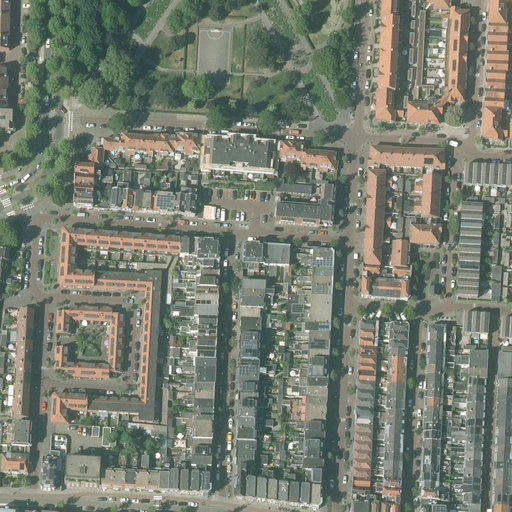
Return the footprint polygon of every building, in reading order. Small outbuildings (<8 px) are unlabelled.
[(446,0),(426,0),(426,4),(433,5),(433,10),(450,11),(450,10),(451,10),(451,3),(451,0),(446,0)] [(381,1),(381,10),(402,12),(402,2),(381,1)] [(489,3),(489,14),(506,15),(506,4),(489,3)] [(0,7),(0,18),(10,18),(10,8),(0,7)] [(381,10),(380,20),(381,21),(401,22),(401,21),(402,12),(381,10)] [(442,15),(442,20),(448,21),(448,20),(469,21),(469,13),(469,11),(458,10),(451,10),(450,10),(450,11),(450,16),(442,15)] [(489,14),(488,25),(505,26),(506,15),(489,14)] [(0,18),(0,29),(10,30),(10,18),(0,18)] [(447,25),(447,30),(467,31),(468,31),(469,21),(448,20),(448,21),(447,25)] [(381,28),(379,57),(401,58),(403,21),(401,21),(401,22),(381,21),(381,28)] [(488,25),(488,35),(507,36),(507,26),(505,26),(488,25)] [(10,30),(0,29),(0,39),(9,40),(10,30)] [(446,39),(445,40),(467,42),(467,31),(447,30),(446,30),(446,39)] [(488,35),(487,44),(506,45),(507,36),(488,35)] [(0,50),(9,51),(9,45),(9,40),(0,39),(0,50)] [(445,40),(445,50),(466,52),(467,42),(445,40)] [(487,44),(487,54),(506,55),(506,54),(506,45),(487,44)] [(445,50),(444,60),(466,62),(466,52),(445,50)] [(487,54),(486,63),(507,64),(508,54),(506,54),(506,55),(487,54)] [(379,57),(378,92),(398,93),(398,94),(399,94),(400,93),(401,58),(379,57)] [(444,60),(444,71),(445,71),(465,71),(466,62),(444,60)] [(486,63),(486,72),(504,73),(504,74),(507,74),(507,64),(486,63)] [(0,70),(0,80),(8,81),(8,70),(0,70)] [(445,71),(444,80),(465,82),(466,72),(465,71),(445,71)] [(486,72),(485,82),(504,83),(504,74),(504,73),(486,72)] [(0,80),(0,91),(8,92),(8,81),(0,80)] [(444,85),(444,90),(464,91),(465,91),(465,82),(444,80),(444,85)] [(485,82),(485,91),(504,92),(504,83),(485,82)] [(442,90),(441,103),(445,106),(446,104),(454,104),(454,102),(459,102),(463,102),(464,99),(464,91),(444,90),(442,90)] [(485,91),(484,101),(503,102),(504,92),(485,91)] [(377,92),(376,102),(397,103),(398,96),(398,95),(398,94),(398,93),(378,92),(377,92)] [(484,101),(484,110),(501,111),(503,111),(503,102),(484,101)] [(376,102),(376,112),(397,113),(397,103),(376,102)] [(408,107),(407,124),(415,125),(417,125),(418,104),(408,103),(408,107)] [(428,104),(427,124),(434,125),(438,125),(438,124),(438,121),(439,116),(441,116),(442,108),(443,108),(445,106),(441,103),(428,103),(428,104)] [(418,104),(417,125),(419,125),(427,125),(427,124),(428,104),(418,104)] [(484,112),(482,140),(492,140),(492,142),(501,142),(501,138),(507,138),(507,133),(500,132),(501,111),(484,110),(484,112)] [(376,112),(375,121),(383,122),(385,122),(386,122),(386,124),(394,124),(395,118),(396,118),(403,119),(406,119),(406,114),(397,113),(376,112)] [(16,124),(15,124),(12,124),(13,114),(7,113),(7,114),(0,114),(0,131),(15,132),(16,124)] [(176,135),(175,138),(174,155),(175,155),(175,153),(181,153),(180,155),(187,155),(188,136),(176,135)] [(120,136),(120,138),(119,152),(126,153),(126,156),(130,156),(132,137),(120,136)] [(153,136),(153,138),(153,154),(159,154),(159,157),(163,157),(165,137),(153,136)] [(188,136),(187,155),(193,156),(193,153),(199,154),(201,137),(188,136)] [(119,152),(120,138),(113,137),(113,140),(104,139),(104,147),(105,148),(105,151),(119,152)] [(143,138),(132,137),(130,156),(134,157),(134,154),(141,155),(143,138)] [(175,138),(165,137),(163,157),(167,157),(167,155),(174,155),(175,138)] [(143,138),(141,155),(148,155),(148,158),(152,158),(153,154),(153,138),(143,138)] [(230,140),(230,144),(228,170),(235,170),(234,175),(242,176),(242,171),(248,171),(250,145),(251,141),(230,140)] [(228,170),(230,144),(205,142),(202,174),(209,175),(209,168),(215,169),(214,178),(221,179),(222,169),(228,170)] [(290,164),(292,144),(280,143),(279,160),(286,161),(286,164),(290,164)] [(303,145),(292,144),(290,164),(295,164),(295,162),(301,162),(302,152),(303,145)] [(276,147),(250,145),(248,171),(254,172),(253,181),(261,182),(262,172),(267,173),(267,179),(273,180),(276,147)] [(378,166),(379,149),(370,148),(369,160),(368,160),(367,168),(373,168),(373,173),(378,173),(378,166)] [(378,173),(373,173),(367,172),(366,183),(392,184),(392,179),(385,179),(385,173),(378,172),(378,169),(379,169),(379,167),(389,167),(390,149),(379,149),(378,166),(378,173)] [(390,149),(389,167),(389,168),(400,169),(401,151),(390,151),(390,150),(390,149)] [(103,153),(103,152),(100,152),(99,151),(92,150),(91,157),(88,157),(88,167),(94,167),(102,168),(103,153)] [(401,151),(400,169),(411,169),(412,152),(401,151)] [(412,152),(411,169),(422,170),(423,152),(423,151),(423,152),(412,152)] [(415,183),(415,188),(440,189),(440,180),(433,179),(433,169),(434,152),(423,151),(423,152),(422,170),(423,170),(423,169),(432,170),(432,178),(422,177),(422,184),(415,183)] [(301,162),(300,172),(305,172),(305,169),(312,170),(313,153),(302,152),(301,162)] [(443,152),(434,152),(433,169),(433,179),(440,180),(443,180),(444,164),(443,163),(443,152)] [(313,153),(312,170),(318,171),(318,173),(322,174),(324,154),(313,153)] [(336,154),(324,154),(322,174),(327,174),(327,171),(337,172),(337,163),(335,163),(336,154)] [(75,168),(75,176),(100,178),(100,176),(101,168),(102,168),(94,167),(88,167),(77,166),(75,168)] [(471,186),(472,166),(464,166),(463,186),(471,186)] [(472,166),(471,186),(480,187),(481,167),(472,166)] [(481,167),(480,187),(488,187),(489,167),(481,167)] [(489,167),(488,187),(497,188),(498,168),(489,167)] [(506,168),(498,168),(497,188),(505,188),(506,168)] [(110,170),(109,172),(105,172),(105,175),(102,174),(102,176),(100,176),(100,178),(112,179),(113,171),(110,170)] [(131,212),(133,191),(128,191),(128,186),(130,187),(131,176),(131,172),(124,172),(123,185),(121,212),(131,212)] [(143,180),(143,183),(142,204),(141,213),(152,214),(154,192),(149,192),(150,178),(150,173),(145,173),(144,180),(143,180)] [(112,189),(112,179),(100,178),(75,176),(74,186),(100,189),(111,190),(112,189)] [(142,204),(143,183),(139,183),(138,191),(133,191),(131,212),(141,213),(142,204)] [(366,183),(366,192),(385,194),(385,193),(384,193),(384,188),(391,189),(392,184),(366,183)] [(110,200),(110,211),(121,212),(123,185),(117,185),(117,190),(112,189),(111,190),(110,200)] [(163,204),(163,215),(173,216),(175,194),(169,194),(170,185),(165,185),(164,189),(163,204)] [(99,199),(100,189),(74,186),(74,197),(99,199)] [(159,193),(154,192),(152,214),(163,215),(163,204),(164,189),(160,188),(159,193)] [(321,188),(320,208),(319,226),(320,226),(320,225),(332,226),(335,189),(321,188)] [(440,189),(415,188),(414,193),(421,193),(421,199),(439,200),(440,189)] [(180,195),(175,194),(173,216),(183,217),(186,191),(180,190),(180,195)] [(186,191),(183,217),(194,218),(197,191),(186,191)] [(385,194),(366,192),(366,193),(367,193),(366,202),(391,204),(392,199),(384,199),(385,194)] [(99,199),(74,197),(74,206),(75,208),(110,211),(110,200),(99,199)] [(439,200),(421,199),(421,204),(414,203),(414,208),(439,209),(439,200)] [(366,202),(366,213),(383,214),(384,208),(391,209),(391,204),(366,202)] [(286,225),(287,205),(276,204),(275,224),(286,225)] [(287,205),(286,225),(297,226),(298,206),(287,205)] [(462,205),(461,213),(481,214),(482,206),(462,205)] [(298,206),(297,226),(308,227),(309,207),(298,206)] [(320,208),(309,207),(308,227),(319,228),(319,226),(320,208)] [(439,209),(414,208),(413,213),(420,213),(420,219),(426,220),(431,220),(436,220),(436,219),(438,220),(439,209)] [(383,214),(366,213),(365,223),(390,224),(391,219),(383,219),(383,214)] [(461,213),(461,222),(481,223),(481,214),(461,213)] [(410,227),(415,228),(415,221),(405,220),(404,244),(409,244),(410,227)] [(426,228),(420,228),(420,229),(421,229),(420,246),(430,246),(431,220),(426,220),(426,228)] [(431,220),(430,246),(438,247),(439,235),(440,235),(441,228),(435,227),(436,220),(431,220)] [(461,222),(460,230),(480,231),(481,223),(461,222)] [(390,224),(365,223),(365,232),(382,233),(383,228),(390,229),(390,224)] [(409,244),(404,244),(404,249),(409,250),(410,245),(420,246),(421,229),(420,229),(420,228),(415,228),(410,227),(409,244)] [(460,230),(460,239),(480,240),(480,231),(460,230)] [(74,248),(75,232),(65,231),(64,231),(63,232),(62,233),(62,234),(61,247),(74,248)] [(85,249),(87,233),(75,232),(74,248),(76,248),(85,249)] [(382,233),(365,232),(364,243),(381,244),(389,244),(389,239),(382,239),(382,233)] [(97,252),(98,234),(87,233),(85,249),(85,252),(97,252)] [(108,253),(110,235),(98,234),(97,252),(108,253)] [(120,254),(122,235),(110,235),(108,253),(120,254)] [(132,255),(133,236),(122,235),(120,254),(132,255)] [(143,256),(145,237),(133,236),(132,255),(143,256)] [(155,257),(157,238),(145,237),(143,256),(155,257)] [(167,258),(168,239),(157,238),(155,257),(166,258),(167,258)] [(179,258),(180,240),(175,239),(174,239),(173,239),(168,239),(167,258),(171,258),(173,258),(174,258),(177,259),(179,258)] [(480,240),(460,239),(459,247),(479,248),(480,240)] [(188,267),(189,241),(180,240),(179,258),(184,258),(183,267),(188,267)] [(189,241),(188,267),(192,268),(193,259),(196,259),(197,241),(189,241)] [(197,241),(196,259),(196,267),(202,267),(202,269),(207,269),(208,242),(197,241)] [(208,242),(207,269),(213,269),(213,262),(219,263),(219,246),(220,246),(217,243),(208,242)] [(363,243),(362,254),(381,256),(381,244),(364,243),(363,243)] [(253,273),(254,246),(245,245),(243,247),(242,266),(243,266),(243,270),(248,270),(248,272),(253,273)] [(265,247),(254,246),(253,273),(258,273),(259,266),(264,266),(265,247)] [(75,260),(76,248),(74,248),(61,247),(61,259),(75,260)] [(265,247),(264,266),(264,267),(268,267),(268,278),(272,278),(273,247),(265,247)] [(281,248),(273,247),(272,278),(276,278),(277,268),(280,268),(281,248)] [(479,248),(459,247),(459,256),(479,257),(479,248)] [(289,259),(289,250),(289,249),(281,248),(280,268),(284,268),(283,284),(288,284),(288,278),(288,268),(289,259)] [(289,259),(293,260),(301,260),(333,261),(333,254),(331,252),(313,251),(312,256),(297,255),(292,254),(293,250),(289,250),(289,259)] [(0,261),(11,263),(12,252),(9,252),(0,251),(0,261)] [(362,254),(362,267),(380,268),(381,267),(381,256),(362,254)] [(409,257),(391,256),(391,269),(392,269),(408,269),(409,257)] [(459,256),(459,264),(479,265),(479,257),(459,256)] [(75,272),(75,260),(61,259),(60,271),(72,272),(75,272)] [(333,261),(301,260),(301,266),(312,266),(312,269),(332,270),(333,261)] [(11,263),(0,261),(0,272),(7,273),(7,267),(12,268),(12,266),(21,267),(22,263),(16,263),(11,263)] [(459,264),(458,273),(478,274),(479,265),(459,264)] [(380,268),(362,267),(361,275),(370,275),(378,276),(386,276),(386,271),(380,271),(381,268),(380,268)] [(332,270),(312,269),(305,269),(304,273),(303,273),(302,278),(332,279),(332,270)] [(386,271),(386,276),(394,277),(401,277),(410,278),(410,269),(408,269),(392,269),(392,272),(387,272),(387,271),(386,271)] [(153,284),(154,274),(154,272),(154,271),(152,271),(147,270),(147,272),(147,273),(143,273),(142,273),(141,273),(136,273),(136,276),(135,291),(139,292),(141,292),(142,292),(145,292),(153,284)] [(71,288),(72,272),(60,271),(59,280),(59,283),(59,284),(59,285),(60,285),(60,286),(61,286),(61,287),(62,287),(71,288)] [(163,294),(164,274),(161,274),(161,272),(161,271),(156,271),(154,271),(154,272),(154,274),(153,284),(145,292),(145,293),(160,294),(163,294)] [(83,288),(83,272),(75,272),(72,272),(71,288),(83,288)] [(94,289),(95,274),(95,273),(83,272),(83,288),(94,289)] [(114,290),(115,275),(115,272),(105,272),(105,274),(104,290),(114,290)] [(196,281),(218,282),(218,274),(187,273),(187,276),(196,277),(196,281)] [(458,273),(458,281),(478,282),(478,274),(458,273)] [(104,290),(105,274),(95,274),(94,289),(104,290)] [(124,291),(125,275),(115,275),(114,290),(124,291)] [(135,291),(136,276),(125,275),(124,291),(135,291)] [(370,275),(361,275),(360,297),(362,299),(369,300),(370,275)] [(370,275),(369,300),(376,300),(378,276),(370,275)] [(386,276),(378,276),(376,300),(384,300),(386,276)] [(394,277),(386,276),(384,300),(392,301),(394,277)] [(401,277),(394,277),(392,301),(400,301),(401,277)] [(410,278),(401,277),(400,301),(406,302),(409,300),(410,278)] [(332,279),(302,278),(300,278),(300,279),(300,282),(300,283),(311,283),(311,287),(331,288),(332,279)] [(218,282),(196,281),(195,281),(195,285),(181,284),(181,285),(178,285),(172,284),(172,289),(176,289),(186,289),(218,290),(218,282)] [(478,282),(458,281),(457,290),(477,291),(478,282)] [(251,283),(242,282),(242,291),(276,292),(276,288),(274,288),(274,287),(265,287),(265,283),(251,283)] [(331,288),(311,287),(311,292),(298,292),(297,296),(331,298),(331,288)] [(218,290),(186,289),(186,294),(194,294),(194,298),(217,299),(218,290)] [(477,291),(457,290),(457,298),(477,299),(477,291)] [(276,292),(242,291),(241,299),(264,300),(273,301),(287,301),(287,295),(287,293),(283,292),(276,292)] [(163,305),(163,294),(160,294),(145,293),(144,304),(160,305),(163,305)] [(295,296),(293,296),(287,295),(287,301),(287,302),(287,305),(331,307),(331,298),(297,296),(295,296)] [(217,309),(217,299),(194,298),(194,302),(176,302),(176,307),(217,309)] [(273,306),(273,301),(264,300),(241,299),(241,309),(262,310),(268,311),(268,306),(273,306)] [(159,315),(160,305),(144,304),(144,314),(159,315)] [(330,316),(331,307),(287,305),(287,314),(330,316)] [(69,307),(69,313),(69,320),(80,321),(80,306),(77,306),(77,308),(69,307)] [(80,306),(80,321),(90,321),(91,309),(84,308),(84,306),(80,306)] [(98,309),(91,309),(90,321),(101,322),(101,307),(98,307),(98,309)] [(105,308),(101,307),(101,322),(111,322),(112,316),(112,310),(105,309),(105,308)] [(171,311),(171,317),(171,318),(193,319),(217,319),(217,309),(176,307),(171,307),(171,311)] [(262,316),(262,310),(241,309),(240,319),(270,321),(273,321),(277,322),(278,317),(262,316)] [(17,322),(37,323),(37,319),(34,316),(34,311),(17,310),(17,322)] [(55,320),(55,324),(69,324),(69,320),(69,313),(57,313),(57,320),(55,320)] [(158,325),(159,315),(144,314),(143,325),(158,325)] [(287,314),(286,323),(290,323),(305,324),(330,325),(330,316),(287,314)] [(463,314),(462,334),(470,335),(472,315),(463,314)] [(480,316),(472,315),(470,335),(479,335),(480,316)] [(111,322),(110,327),(125,327),(125,324),(123,324),(124,316),(112,316),(111,322)] [(489,316),(480,316),(479,335),(488,336),(489,316)] [(217,319),(193,319),(193,322),(180,322),(179,328),(181,328),(216,329),(217,319)] [(273,324),(273,321),(270,321),(240,319),(240,328),(261,329),(267,329),(267,324),(273,324)] [(508,340),(510,320),(501,320),(500,340),(508,340)] [(37,323),(17,322),(16,332),(33,333),(33,329),(37,326),(37,323)] [(378,333),(378,329),(378,324),(363,323),(362,322),(359,324),(359,332),(378,333)] [(69,324),(55,324),(55,327),(56,327),(56,335),(69,335),(69,324)] [(329,334),(330,325),(305,324),(305,333),(329,334)] [(158,336),(158,325),(143,325),(143,335),(158,336)] [(405,325),(390,325),(390,329),(384,329),(383,333),(408,335),(408,328),(406,325),(405,325)] [(125,327),(110,327),(110,338),(124,339),(124,337),(122,337),(123,331),(125,331),(125,327)] [(456,332),(455,332),(446,332),(446,328),(430,327),(428,328),(428,335),(456,336),(456,332)] [(216,329),(181,328),(180,333),(194,334),(194,339),(216,340),(216,329)] [(240,328),(240,336),(266,337),(267,333),(261,333),(261,329),(240,328)] [(16,332),(16,343),(36,344),(36,341),(33,337),(33,333),(16,332)] [(378,337),(378,333),(359,332),(359,340),(377,341),(378,337)] [(329,334),(305,333),(296,333),(296,337),(309,338),(308,343),(329,344),(329,334)] [(408,335),(383,333),(383,337),(389,338),(388,342),(407,343),(408,335)] [(157,346),(158,336),(143,335),(142,346),(157,346)] [(456,341),(456,336),(428,335),(428,343),(445,344),(445,340),(456,341)] [(266,337),(240,336),(239,344),(260,345),(260,341),(277,342),(277,338),(266,337)] [(124,339),(110,338),(109,350),(122,350),(122,341),(124,341),(124,339)] [(189,344),(189,349),(215,350),(216,340),(194,339),(194,344),(189,344)] [(377,341),(359,340),(358,349),(382,350),(383,346),(377,346),(377,341)] [(383,346),(382,350),(407,352),(407,343),(388,342),(388,346),(383,346)] [(36,344),(16,343),(15,354),(32,355),(32,350),(35,347),(36,344)] [(329,344),(308,343),(308,346),(294,346),(294,352),(295,352),(328,353),(329,344)] [(445,348),(445,344),(428,343),(427,351),(454,353),(455,348),(445,348)] [(269,346),(260,345),(239,344),(239,353),(268,354),(268,350),(269,346)] [(157,357),(157,346),(142,346),(141,356),(157,357)] [(53,356),(53,359),(67,360),(68,349),(55,348),(55,356),(53,356)] [(215,350),(189,349),(189,354),(193,354),(193,360),(195,360),(215,361),(215,350)] [(358,349),(358,357),(376,359),(376,355),(382,355),(382,350),(358,349)] [(109,350),(108,363),(123,364),(123,360),(121,360),(122,350),(109,350)] [(382,350),(382,355),(388,355),(388,359),(407,361),(407,352),(382,350)] [(454,357),(454,353),(427,351),(427,360),(445,361),(445,357),(454,357)] [(328,353),(295,352),(294,356),(301,356),(301,357),(308,357),(307,361),(328,362),(328,353)] [(268,358),(268,354),(239,353),(239,361),(266,363),(265,358),(268,358)] [(460,361),(486,363),(487,354),(469,353),(469,357),(460,357),(460,361)] [(15,354),(14,365),(34,366),(35,362),(31,359),(32,355),(15,354)] [(511,354),(499,354),(498,369),(501,368),(507,368),(511,368),(511,354)] [(156,367),(157,357),(141,356),(141,367),(156,367)] [(358,357),(357,366),(382,367),(382,363),(376,362),(376,359),(358,357)] [(67,360),(53,359),(53,363),(54,363),(54,370),(66,371),(66,364),(67,364),(67,360)] [(388,363),(382,363),(382,367),(406,369),(407,361),(388,359),(388,363)] [(215,361),(195,360),(195,364),(183,363),(182,368),(215,369),(215,361)] [(444,364),(445,361),(427,360),(426,368),(454,370),(454,366),(454,365),(444,364)] [(265,366),(266,363),(239,361),(238,370),(275,371),(275,369),(275,366),(270,366),(270,367),(265,366)] [(296,365),(296,370),(328,371),(328,362),(307,361),(307,366),(296,365)] [(454,361),(454,365),(454,366),(469,366),(468,370),(486,371),(486,363),(460,361),(454,361)] [(123,364),(108,363),(108,366),(109,366),(109,373),(120,374),(121,367),(123,367),(123,364)] [(66,364),(66,371),(65,377),(73,377),(73,379),(76,379),(77,365),(67,364),(66,364)] [(34,366),(14,365),(14,375),(30,376),(31,372),(34,369),(34,366)] [(77,365),(76,379),(80,379),(80,378),(87,378),(87,365),(77,365)] [(98,366),(87,365),(87,378),(94,378),(94,380),(97,380),(98,366)] [(98,366),(97,380),(100,381),(101,379),(108,379),(109,373),(109,366),(108,366),(98,366)] [(357,366),(357,375),(381,376),(381,374),(376,374),(376,372),(381,372),(382,367),(357,366)] [(155,378),(156,367),(141,367),(140,377),(155,378)] [(406,369),(382,367),(381,372),(386,372),(386,376),(406,378),(406,369)] [(215,369),(182,368),(182,373),(194,374),(194,377),(214,377),(215,369)] [(454,374),(454,370),(426,368),(426,376),(444,377),(444,373),(454,374)] [(501,368),(498,369),(498,382),(511,382),(511,368),(507,368),(501,368)] [(275,371),(238,370),(238,378),(259,379),(259,375),(269,376),(269,377),(273,377),(273,376),(275,376),(275,371)] [(328,371),(296,370),(289,370),(289,374),(307,375),(306,379),(327,380),(328,371)] [(486,371),(468,370),(464,370),(464,374),(460,374),(460,378),(467,379),(486,381),(486,371)] [(14,375),(13,386),(33,387),(33,384),(30,381),(30,376),(14,375)] [(381,376),(357,375),(356,383),(381,385),(381,380),(381,376)] [(386,380),(381,380),(381,385),(405,387),(406,378),(386,376),(386,380)] [(443,381),(444,377),(426,376),(426,384),(453,386),(453,384),(453,381),(446,381),(443,381)] [(155,388),(155,378),(140,377),(140,388),(155,388)] [(214,377),(194,377),(194,381),(186,380),(186,381),(180,380),(180,384),(185,385),(214,386),(214,377)] [(238,386),(265,388),(267,388),(267,383),(258,383),(259,379),(238,378),(238,386)] [(327,380),(306,379),(299,379),(299,386),(292,386),(291,388),(300,388),(327,390),(327,380)] [(485,388),(486,381),(467,379),(467,384),(460,384),(453,384),(453,386),(453,387),(485,388)] [(511,382),(498,382),(498,390),(511,390),(511,382)] [(381,385),(356,383),(356,392),(374,393),(374,389),(380,389),(381,385)] [(453,391),(453,387),(453,386),(426,384),(425,392),(443,393),(443,390),(453,391)] [(214,386),(185,385),(185,389),(194,390),(194,393),(214,394),(214,386)] [(381,385),(380,389),(387,390),(386,394),(405,395),(405,387),(381,385)] [(33,387),(13,386),(13,397),(29,398),(29,393),(33,390),(33,387)] [(265,388),(238,386),(237,395),(264,396),(265,388)] [(485,397),(485,388),(453,387),(453,391),(460,391),(460,392),(467,393),(467,397),(485,397)] [(159,394),(160,389),(155,388),(140,388),(139,393),(139,395),(139,397),(159,398),(159,396),(159,394)] [(326,399),(327,390),(300,388),(291,388),(291,394),(306,395),(305,398),(326,399)] [(511,390),(498,390),(497,398),(511,398),(511,390)] [(356,392),(355,400),(380,402),(380,397),(374,397),(374,393),(356,392)] [(443,397),(443,393),(425,392),(425,401),(452,402),(453,402),(453,398),(443,397)] [(214,394),(194,393),(191,393),(190,397),(187,397),(187,398),(183,397),(183,401),(213,402),(214,394)] [(386,398),(380,397),(380,402),(405,404),(405,395),(386,394),(386,398)] [(264,396),(237,395),(237,403),(268,404),(272,405),(272,400),(264,400),(264,396)] [(67,411),(68,397),(56,396),(55,396),(54,397),(54,398),(53,398),(53,399),(53,400),(52,410),(67,411)] [(29,398),(13,397),(12,408),(32,409),(32,406),(29,402),(29,398)] [(77,413),(78,397),(68,397),(67,411),(67,413),(77,413)] [(87,413),(88,398),(78,397),(77,413),(87,414),(87,413)] [(158,424),(159,398),(139,397),(139,401),(138,416),(139,416),(138,423),(139,423),(158,424)] [(485,397),(467,397),(466,401),(458,400),(458,404),(484,406),(485,397)] [(98,413),(98,399),(88,398),(87,413),(98,413)] [(305,398),(305,407),(326,408),(326,399),(305,398)] [(511,398),(497,398),(497,406),(511,406),(511,398)] [(108,414),(109,399),(98,399),(98,413),(108,414)] [(118,415),(119,400),(109,399),(108,414),(118,415)] [(128,415),(129,400),(119,400),(118,415),(128,415)] [(138,416),(139,401),(129,400),(128,415),(138,416)] [(355,400),(355,409),(374,410),(374,407),(380,407),(380,402),(355,400)] [(213,402),(183,401),(180,401),(180,406),(193,406),(193,410),(213,411),(213,402)] [(452,406),(452,404),(452,402),(425,401),(424,409),(442,410),(442,406),(452,406)] [(405,404),(380,402),(380,407),(386,407),(386,411),(404,412),(405,404)] [(268,404),(237,403),(237,411),(257,412),(257,408),(268,409),(268,404)] [(452,406),(452,408),(454,409),(466,409),(466,413),(484,414),(484,406),(458,404),(452,404),(452,406)] [(511,406),(497,406),(496,414),(511,414),(511,406)] [(325,417),(326,408),(305,407),(304,416),(325,417)] [(32,409),(12,408),(11,419),(28,420),(28,415),(32,412),(32,409)] [(374,410),(355,409),(355,418),(379,419),(379,414),(373,414),(374,410)] [(452,417),(452,414),(442,413),(442,410),(424,409),(424,417),(452,419),(452,417)] [(66,425),(67,413),(67,411),(52,410),(52,424),(66,425)] [(213,411),(193,410),(193,414),(182,414),(182,419),(186,419),(213,420),(213,411)] [(237,411),(236,420),(273,422),(273,417),(257,417),(257,412),(237,411)] [(385,415),(379,414),(379,419),(404,421),(404,412),(386,411),(385,415)] [(484,422),(484,414),(466,413),(466,417),(454,417),(452,417),(452,419),(452,421),(484,422)] [(511,414),(496,414),(496,422),(511,423),(511,414)] [(325,426),(325,417),(304,416),(304,423),(304,425),(325,426)] [(451,425),(452,421),(452,419),(424,417),(424,425),(441,426),(446,426),(451,427),(451,425)] [(379,419),(355,418),(354,426),(373,428),(373,424),(379,424),(379,419)] [(212,431),(213,420),(186,419),(186,424),(190,424),(190,430),(212,431)] [(404,421),(379,419),(379,424),(385,424),(385,428),(404,430),(404,421)] [(236,420),(236,431),(256,432),(257,426),(263,427),(263,428),(272,428),(273,427),(273,423),(273,422),(236,420)] [(484,422),(452,421),(451,425),(465,425),(465,430),(483,430),(484,422)] [(511,423),(496,422),(496,431),(511,431),(511,423)] [(1,446),(7,447),(11,447),(20,447),(30,448),(31,426),(2,424),(1,446)] [(441,430),(441,426),(424,425),(423,433),(451,435),(451,431),(446,430),(441,430)] [(304,426),(303,430),(303,435),(304,435),(324,436),(325,426),(304,426)] [(373,428),(354,426),(354,435),(378,436),(378,432),(372,432),(373,428)] [(384,432),(378,432),(378,436),(403,438),(404,430),(385,428),(384,432)] [(166,433),(166,440),(173,440),(174,429),(172,429),(171,429),(167,429),(167,434),(166,433)] [(451,431),(451,435),(451,437),(483,439),(483,430),(465,430),(465,434),(453,433),(453,429),(451,429),(451,431)] [(212,431),(190,430),(189,436),(186,436),(186,441),(212,442),(212,431)] [(256,432),(236,431),(236,442),(270,443),(271,437),(256,437),(256,432)] [(511,431),(496,431),(495,439),(511,439),(511,431)] [(451,439),(451,437),(451,435),(423,433),(423,442),(440,443),(440,439),(451,439)] [(324,445),(324,436),(304,435),(304,439),(293,439),(293,443),(297,443),(324,445)] [(354,435),(353,444),(372,445),(372,441),(378,441),(378,436),(354,435)] [(378,436),(378,441),(384,441),(384,446),(403,447),(403,438),(378,436)] [(483,447),(483,439),(451,437),(451,439),(451,443),(451,446),(457,446),(457,442),(464,442),(464,446),(483,447)] [(511,439),(495,439),(495,447),(511,447),(511,439)] [(186,441),(185,450),(211,451),(212,442),(186,441)] [(270,443),(236,442),(235,451),(256,452),(256,448),(268,449),(268,444),(270,444),(270,443)] [(440,446),(440,443),(423,442),(422,451),(450,452),(450,449),(450,446),(447,446),(440,446)] [(324,445),(297,443),(297,448),(303,448),(303,453),(323,454),(324,445)] [(353,444),(353,453),(377,454),(377,449),(371,449),(372,445),(353,444)] [(384,449),(377,449),(377,454),(402,456),(403,447),(384,446),(384,449)] [(482,455),(483,447),(464,446),(464,450),(450,449),(450,452),(450,454),(482,455)] [(0,473),(10,474),(11,447),(7,447),(6,455),(1,455),(0,455),(0,473)] [(11,447),(10,474),(19,474),(20,457),(19,457),(19,456),(15,455),(15,449),(19,450),(20,447),(11,447)] [(28,475),(30,448),(20,447),(19,450),(20,450),(19,456),(19,457),(20,457),(19,474),(28,475)] [(511,447),(495,447),(494,455),(511,456),(511,447)] [(112,490),(114,469),(115,450),(111,450),(111,456),(107,456),(107,466),(109,467),(108,469),(102,469),(101,489),(102,489),(103,490),(106,490),(108,489),(112,490)] [(114,469),(112,490),(113,490),(114,490),(118,491),(119,490),(124,490),(125,470),(126,451),(119,450),(118,466),(120,468),(120,470),(114,469)] [(165,466),(165,458),(165,457),(165,450),(160,450),(160,462),(159,476),(164,476),(164,472),(168,472),(169,466),(165,466)] [(181,454),(181,458),(211,459),(211,451),(185,450),(185,454),(181,454)] [(125,470),(124,490),(125,490),(126,491),(129,491),(130,491),(136,491),(136,471),(137,452),(131,451),(130,468),(131,470),(125,470)] [(255,457),(256,452),(235,451),(235,459),(267,461),(268,457),(255,457)] [(450,460),(451,457),(450,454),(450,452),(422,451),(422,459),(439,460),(450,460)] [(323,454),(303,453),(303,457),(294,457),(294,456),(289,456),(289,462),(292,462),(323,463),(323,454)] [(377,454),(353,453),(352,462),(371,463),(371,459),(377,459),(377,454)] [(377,454),(377,459),(384,459),(383,464),(402,465),(402,456),(377,454)] [(482,463),(482,455),(450,454),(451,457),(454,457),(454,458),(464,458),(464,463),(482,463)] [(511,456),(494,455),(494,464),(511,464),(511,463),(511,456)] [(58,459),(50,459),(43,458),(40,488),(42,491),(52,491),(60,492),(62,475),(57,475),(58,459)] [(136,471),(136,491),(137,492),(141,492),(142,491),(147,492),(148,470),(149,458),(141,458),(141,471),(136,471)] [(211,459),(181,458),(179,458),(179,463),(185,463),(191,463),(190,467),(195,467),(200,467),(205,467),(211,468),(211,459)] [(267,466),(267,461),(235,459),(235,468),(246,469),(251,469),(254,469),(255,465),(267,466)] [(422,459),(422,468),(439,468),(439,463),(439,460),(422,459)] [(99,488),(101,462),(66,460),(64,486),(66,486),(80,487),(80,486),(84,487),(98,488),(99,488)] [(158,492),(159,476),(160,462),(156,462),(155,467),(159,471),(148,470),(147,492),(149,492),(150,492),(153,493),(154,492),(158,492)] [(323,463),(292,462),(291,466),(302,467),(302,471),(311,472),(322,473),(323,463)] [(371,463),(352,462),(352,471),(376,472),(377,467),(371,467),(371,463)] [(482,463),(464,463),(464,466),(455,466),(455,470),(458,471),(482,471),(482,463)] [(383,467),(377,467),(376,472),(402,474),(402,465),(383,464),(383,467)] [(511,464),(494,464),(494,472),(511,472),(511,468),(511,469),(511,464)] [(168,472),(168,494),(178,494),(180,466),(174,466),(174,472),(168,472)] [(185,466),(180,466),(178,494),(189,495),(189,474),(185,474),(185,466)] [(246,469),(235,468),(233,496),(236,499),(244,500),(246,469)] [(439,477),(439,468),(422,468),(421,476),(439,477)] [(440,468),(439,474),(445,474),(445,477),(449,478),(449,469),(440,468)] [(251,469),(246,469),(244,500),(255,501),(256,480),(251,480),(251,469)] [(283,484),(278,483),(277,504),(288,505),(289,473),(290,471),(284,470),(283,484)] [(376,472),(352,471),(351,480),(370,481),(370,477),(376,477),(376,472)] [(482,471),(458,471),(458,475),(463,475),(463,479),(481,480),(482,471)] [(159,476),(158,492),(158,493),(168,494),(168,472),(164,472),(164,476),(159,476)] [(311,472),(310,479),(310,508),(318,509),(321,507),(322,473),(311,472)] [(376,472),(376,477),(383,477),(383,482),(401,483),(402,474),(376,472)] [(511,472),(494,472),(493,480),(511,481),(511,477),(511,472)] [(266,503),(267,474),(262,473),(262,481),(256,480),(255,501),(266,503)] [(299,507),(300,486),(294,485),(295,473),(289,473),(288,505),(299,507)] [(195,474),(189,474),(189,495),(199,495),(200,474),(195,474)] [(210,493),(210,475),(205,475),(200,474),(199,495),(207,496),(210,493)] [(267,474),(266,503),(277,504),(278,483),(273,482),(273,474),(267,474)] [(439,480),(439,477),(421,476),(421,485),(444,485),(444,480),(439,480)] [(300,486),(299,507),(310,508),(310,479),(305,479),(305,486),(300,486)] [(481,488),(481,480),(463,479),(463,483),(449,482),(449,486),(449,487),(481,488)] [(351,480),(351,489),(375,491),(375,485),(370,485),(370,481),(351,480)] [(511,485),(511,481),(493,480),(493,489),(511,490),(511,485)] [(401,483),(383,482),(375,481),(375,485),(375,491),(401,492),(401,483)] [(449,493),(449,487),(449,486),(444,485),(421,485),(421,493),(448,494),(449,494),(449,493)] [(480,496),(481,488),(449,487),(449,493),(452,493),(452,491),(463,491),(462,495),(480,496)] [(371,494),(375,495),(375,491),(351,489),(350,497),(356,498),(356,497),(366,498),(371,498),(371,494)] [(511,490),(493,489),(493,497),(510,498),(510,494),(511,494),(511,490)] [(375,491),(375,495),(381,495),(381,500),(386,500),(390,500),(389,511),(400,511),(401,492),(375,491)] [(421,493),(420,502),(430,502),(440,503),(449,503),(449,500),(449,494),(448,494),(421,493)] [(480,496),(462,495),(462,496),(463,496),(463,507),(480,507),(480,496)] [(356,498),(350,497),(349,511),(359,511),(360,504),(356,504),(356,498)] [(511,497),(510,498),(493,497),(492,508),(510,509),(510,503),(511,502),(511,497)] [(370,511),(371,498),(366,498),(366,504),(360,504),(359,511),(370,511)] [(371,498),(370,511),(379,511),(380,505),(375,504),(375,498),(371,498)] [(380,505),(379,511),(389,511),(390,500),(386,500),(385,505),(380,505)] [(429,511),(430,502),(420,502),(419,511),(429,511)] [(440,503),(430,502),(429,511),(438,511),(439,509),(440,503)]
